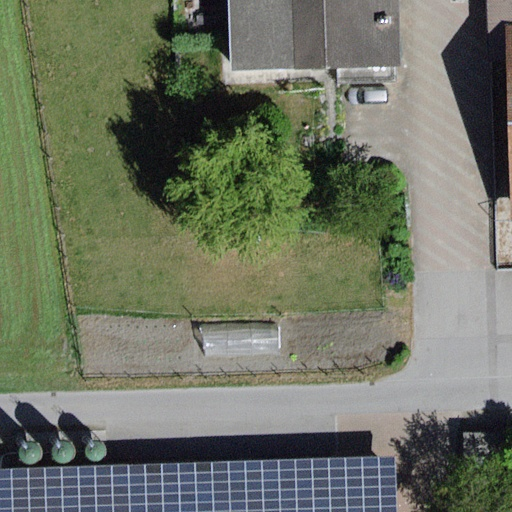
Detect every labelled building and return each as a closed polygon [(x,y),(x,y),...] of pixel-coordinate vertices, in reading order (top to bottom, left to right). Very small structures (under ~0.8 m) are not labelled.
[(400,0),(232,0),(236,73),(403,66),(400,0)] [(511,28),(511,0),(489,0),(491,30),(509,29),(511,28)] [(505,434),(459,433),(458,463),(505,463),(505,434)] [(60,465),(65,466),(69,465),(73,462),(75,459),(76,455),(76,450),(75,446),(72,443),(69,441),(65,440),(60,440),(56,442),(53,445),(51,448),(51,453),(51,457),(53,461),(57,464),(60,465)] [(93,465),(97,466),(101,464),(105,462),(107,459),(109,455),(109,450),(107,446),(105,443),(101,441),(97,440),(93,440),(89,442),(86,445),(83,448),(83,453),(84,457),(86,461),(89,463),(93,465)] [(29,467),(33,467),(37,466),(41,464),(43,461),(44,456),(44,452),(43,448),(40,445),(37,443),(33,442),(28,442),(24,444),(21,447),(19,450),(19,455),(19,459),(21,463),(25,465),(29,467)] [(399,511),(398,460),(0,474),(0,511),(399,511)]
